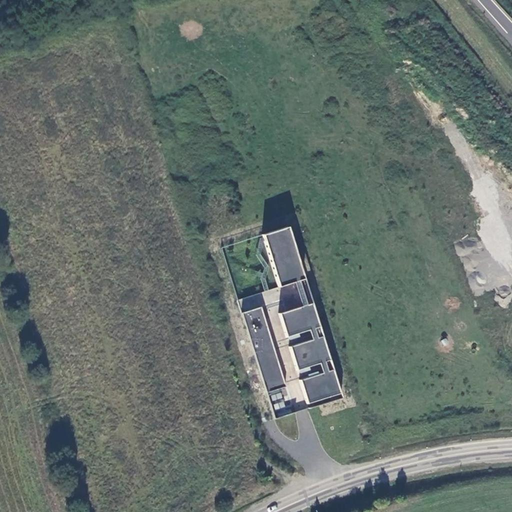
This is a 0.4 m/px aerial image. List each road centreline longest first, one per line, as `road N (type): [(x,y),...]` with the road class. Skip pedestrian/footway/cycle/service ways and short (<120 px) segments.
road 1 (unclassified): [(316,459),(271,432),(214,244)]
road 2 (secondary): [(325,490),(420,462),(511,450)]
